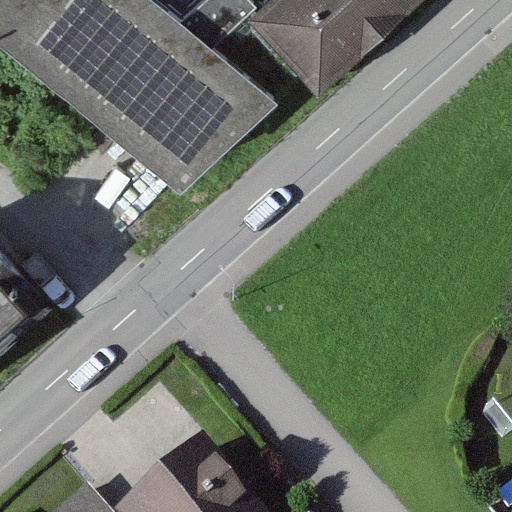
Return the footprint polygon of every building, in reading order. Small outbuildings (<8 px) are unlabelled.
[(0,0),(0,42),(182,194),(307,63),(255,6),(249,0),(195,0),(182,12),(166,0),(0,0)] [(409,0),(261,0),(255,6),(307,63),(322,79),(409,0)] [(0,342),(51,297),(0,240),(0,342)] [(269,511),(203,438),(121,511),(269,511)] [(102,511),(85,492),(62,511),(102,511)]
